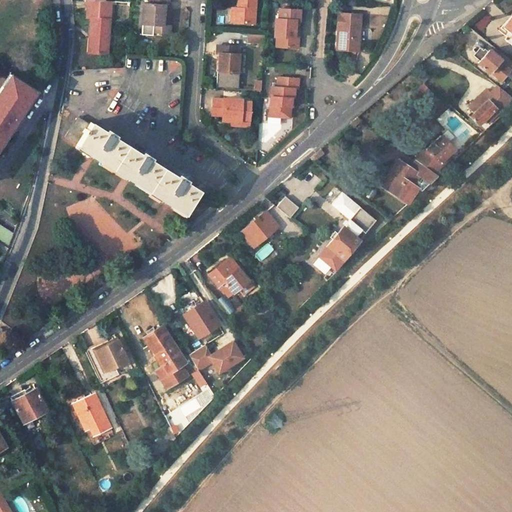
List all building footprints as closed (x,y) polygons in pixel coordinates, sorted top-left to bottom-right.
[(87,0),(86,21),(90,21),(88,39),(90,39),(88,55),(107,56),(110,2),(103,2),(103,1),(92,0),(82,0),(83,0),(87,0)] [(143,3),(141,24),(152,25),(151,32),(169,33),(170,26),(166,26),(161,25),(163,5),(168,5),(168,0),(147,0),(147,3),(143,3)] [(252,24),(253,0),(234,0),(234,7),(232,7),(231,23),(252,24)] [(271,20),(269,39),(272,40),(272,48),(294,50),(295,39),(292,39),(292,31),(293,21),(297,21),(297,11),(277,10),(276,20),(271,20)] [(345,33),(344,53),(363,54),(366,16),(342,14),(340,32),(345,33)] [(261,35),(245,34),(244,42),(260,43),(261,35)] [(220,54),(219,75),(237,75),(238,57),(238,48),(216,47),(216,54),(220,54)] [(511,62),(505,57),(501,60),(488,49),(478,62),(491,73),(491,72),(502,81),(511,69),(511,62)] [(237,75),(219,75),(218,75),(218,89),(239,90),(239,76),(237,75)] [(0,88),(0,137),(4,140),(35,93),(9,76),(0,88)] [(287,103),(287,90),(290,90),(291,79),(274,78),(274,89),(264,88),(263,112),(270,113),(270,117),(284,118),(285,103),(287,103)] [(261,91),(262,80),(255,79),(254,90),(261,91)] [(475,113),(467,120),(476,128),(483,121),(486,124),(498,113),(501,116),(511,105),(511,98),(497,86),(490,94),(487,91),(469,107),(475,113)] [(219,122),(227,123),(237,123),(237,120),(247,121),(248,104),(238,104),(238,102),(219,100),(219,102),(210,101),(209,117),(219,118),(219,122)] [(227,128),(246,129),(247,121),(237,120),(237,123),(227,123),(227,128)] [(76,146),(87,128),(75,121),(65,139),(76,146)] [(112,168),(124,147),(88,125),(87,128),(76,146),(112,168)] [(441,162),(448,156),(454,150),(441,136),(422,155),(416,161),(432,174),(436,177),(438,175),(436,172),(443,165),(441,162)] [(148,190),(160,169),(124,147),(112,168),(148,190)] [(444,166),(451,159),(448,156),(441,162),(443,165),(444,166)] [(410,198),(416,191),(409,186),(417,176),(424,182),(428,185),(436,177),(432,174),(416,161),(414,163),(409,169),(399,161),(388,174),(394,178),(385,190),(403,205),(410,198)] [(197,191),(160,169),(148,190),(183,213),(197,191)] [(394,178),(388,174),(380,185),(385,190),(394,178)] [(349,220),(327,247),(341,259),(375,221),(342,192),(331,205),(349,220)] [(292,217),(300,207),(286,197),(278,207),(292,217)] [(272,207),(242,232),(254,247),(287,220),(281,213),(279,215),(272,207)] [(15,236),(0,226),(0,243),(10,250),(15,236)] [(341,259),(327,247),(313,263),(324,272),(330,266),(333,268),(341,259)] [(56,298),(106,272),(97,254),(46,280),(56,298)] [(230,259),(209,274),(226,298),(247,282),(230,259)] [(204,302),(183,315),(198,338),(218,325),(204,302)] [(240,304),(232,310),(236,315),(243,309),(240,304)] [(236,315),(232,310),(226,315),(229,320),(236,315)] [(143,337),(155,355),(163,367),(156,371),(168,389),(189,376),(183,366),(187,363),(173,343),(162,325),(143,337)] [(116,368),(130,361),(119,340),(110,344),(109,340),(86,351),(102,383),(119,375),(116,368)] [(220,374),(245,358),(235,342),(212,357),(205,347),(191,356),(201,370),(212,362),(220,374)] [(199,369),(191,373),(200,387),(207,383),(199,369)] [(26,389),(11,397),(24,423),(47,412),(36,390),(28,393),(26,389)] [(93,395),(74,403),(85,430),(91,428),(94,435),(112,428),(104,409),(99,410),(93,395)] [(173,430),(140,466),(145,476),(171,446),(177,439),(173,430)] [(0,500),(0,511),(5,511),(4,510),(11,506),(6,497),(0,500)]
